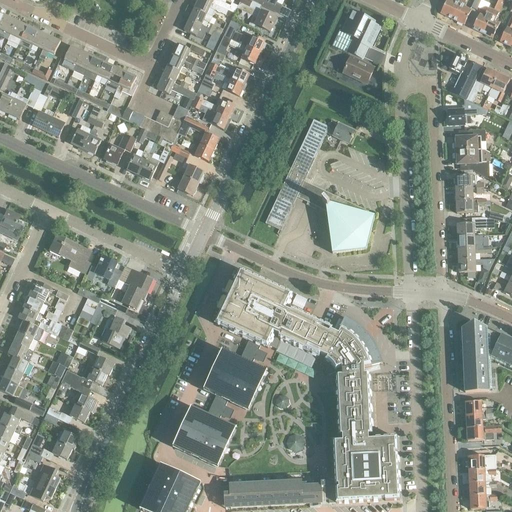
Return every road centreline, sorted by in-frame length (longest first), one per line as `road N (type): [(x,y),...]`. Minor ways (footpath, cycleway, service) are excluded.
road 1 (residential): [(234,247),(204,312),(213,343),(163,453),(210,479),(213,511)]
road 2 (tertiary): [(79,511),(185,274)]
road 3 (tertiary): [(204,233),(312,0)]
road 4 (residential): [(441,295),(430,97),(422,85),(399,84)]
road 5 (residential): [(204,233),(0,138)]
road 6 (unclassified): [(422,511),(410,293)]
road 7 (residential): [(452,511),(441,295)]
road 8 (unclassified): [(410,293),(399,84)]
road 9 (residential): [(410,293),(330,286),(234,247)]
road 10 (residential): [(48,19),(146,63),(179,0)]
road 11 (residential): [(185,274),(47,210)]
